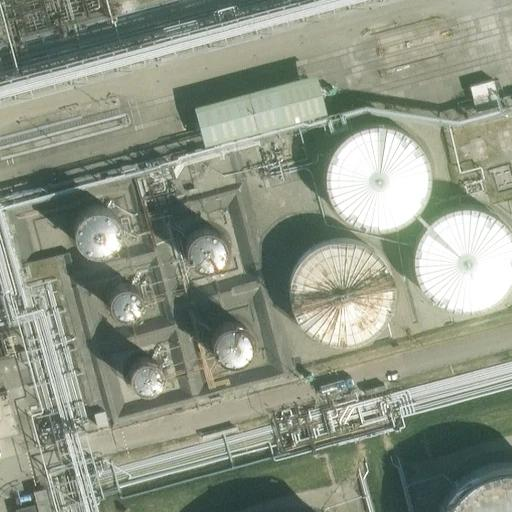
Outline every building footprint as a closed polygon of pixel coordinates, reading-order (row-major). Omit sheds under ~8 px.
[(432,18),(371,35),(381,73),(442,57),(432,18)] [(444,46),(453,44),(448,24),(439,26),(444,46)] [(472,96),(496,91),(493,79),(470,85),(472,96)] [(476,112),(500,106),(497,93),(473,99),(476,112)] [(428,185),(428,175),(427,165),(425,156),(420,147),(414,139),(406,132),(397,127),(388,124),(378,123),(368,123),(358,126),(349,130),(341,136),(334,143),(328,151),(325,161),(323,171),(323,181),(325,191),(328,200),(334,208),(341,216),(349,221),(358,225),(368,228),(378,228),(388,227),(398,223),(406,218),(414,212),(420,204),(425,195),(428,185)] [(119,231),(119,228),(118,225),(118,222),(117,219),(115,216),(113,213),(111,211),(108,209),(106,207),(103,206),(100,205),(96,205),(93,205),(90,206),(87,207),(84,208),(81,210),(79,212),(77,214),(75,217),(74,220),(73,223),(72,226),(72,229),(72,232),(73,235),(74,238),(76,241),(77,243),(80,246),(82,248),(85,249),(88,251),(91,251),(94,252),(97,252),(101,251),(104,250),(106,249),(109,247),(112,245),(114,243),(116,240),(117,237),(118,234),(119,231)] [(511,233),(510,229),(503,221),(496,215),(487,210),(477,206),(467,205),(457,205),(447,208),(438,212),(430,218),(423,225),(418,233),(414,243),(412,253),(412,263),(414,273),(417,282),(423,291),(430,298),(438,304),(447,308),(457,310),(467,311),(477,309),(487,306),(496,301),(503,295),(510,287),(511,281),(511,233)] [(222,235),(220,233),(217,230),(213,228),(210,227),(206,227),(202,227),(198,228),(195,229),(192,231),(189,234),(187,237),(185,240),(184,244),(184,248),(184,251),(185,255),(187,259),(189,262),(192,264),(195,266),(198,268),(202,269),(206,269),(210,268),(213,267),(217,265),(220,263),(222,260),(224,257),(225,253),(226,250),(226,246),(225,242),(224,239),(222,235)] [(392,298),(393,288),(392,279),(389,270),(384,262),(378,254),(371,248),(363,243),(354,240),(345,238),(336,238),(326,240),(318,243),(309,248),(302,254),(296,261),(292,269),(289,278),(288,288),(288,297),(290,306),(294,315),(299,323),(305,330),(313,335),(322,339),(331,342),(340,343),(349,342),(358,340),(367,336),(375,330),(381,323),(386,315),(390,307),(392,298)] [(140,299),(140,296),(139,293),(137,290),(135,287),(133,285),(130,284),(127,283),(123,283),(120,283),(117,284),(114,286),(111,288),(109,290),(108,293),(107,296),(106,300),(107,303),(108,306),(109,309),(112,312),(114,314),(117,315),(120,316),(124,316),(127,316),(130,315),(133,314),(136,311),(138,309),(139,306),(140,303),(140,299)] [(245,328),(243,326),(240,324),(236,323),(233,322),(230,321),(226,322),(223,323),(220,324),(217,326),(214,329),(212,331),(211,334),(210,338),(209,341),(209,345),(210,348),(211,351),(213,354),(216,357),(218,359),(221,361),(225,362),(228,362),(232,362),(235,362),(238,361),(241,359),(244,357),(246,354),(248,351),(249,348),(250,344),(250,341),(250,338),(249,334),(247,331),(245,328)] [(10,330),(0,333),(0,354),(15,350),(10,330)] [(159,383),(161,380),(162,377),(162,374),(162,371),(161,368),(160,365),(158,362),(156,360),(153,358),(150,357),(147,356),(144,356),(141,356),(138,357),(135,358),(132,360),(130,363),(128,365),(127,368),(126,371),(126,375),(127,378),(128,381),(129,384),(131,386),(134,388),(137,390),(140,391),(143,391),(146,391),(149,391),(152,389),(155,388),(157,386),(159,383)] [(511,511),(511,457),(503,458),(492,460),(481,463),(471,468),(462,474),(454,482),(447,491),(441,500),(437,511),(436,511),(511,511)] [(33,490),(39,511),(51,511),(45,487),(33,490)]
